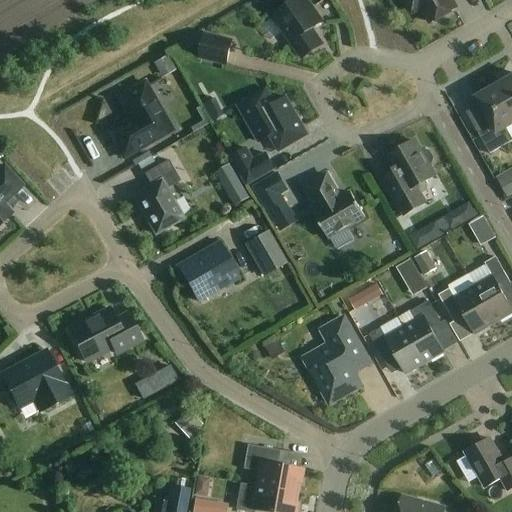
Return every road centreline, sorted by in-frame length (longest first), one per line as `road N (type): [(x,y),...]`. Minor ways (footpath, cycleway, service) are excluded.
road 1 (residential): [(345,456),(192,359),(123,261)]
road 2 (residential): [(414,66),(373,54),(341,62),(323,81),(323,105),(341,132),(368,131),(409,115),(429,100),(426,94)]
road 3 (residential): [(511,352),(353,443),(345,456)]
road 4 (residential): [(123,261),(82,185),(0,260)]
